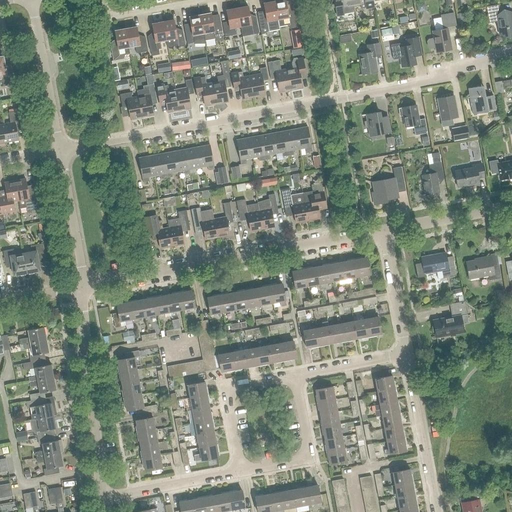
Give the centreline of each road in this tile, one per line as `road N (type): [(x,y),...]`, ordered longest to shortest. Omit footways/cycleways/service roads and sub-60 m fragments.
road 1 (residential): [(61,151),(432,81),(463,62),(511,52)]
road 2 (residential): [(383,230),(82,287)]
road 3 (residential): [(103,499),(82,287)]
road 4 (residential): [(436,511),(407,354)]
road 5 (residential): [(61,151),(32,0)]
road 6 (residential): [(241,471),(228,396),(294,377)]
road 7 (residential): [(241,471),(306,452),(294,377)]
road 8 (residential): [(103,499),(241,471)]
road 9 (residential): [(82,287),(61,151)]
road 10 (residential): [(511,206),(383,230)]
road 11 (residential): [(407,354),(383,230)]
